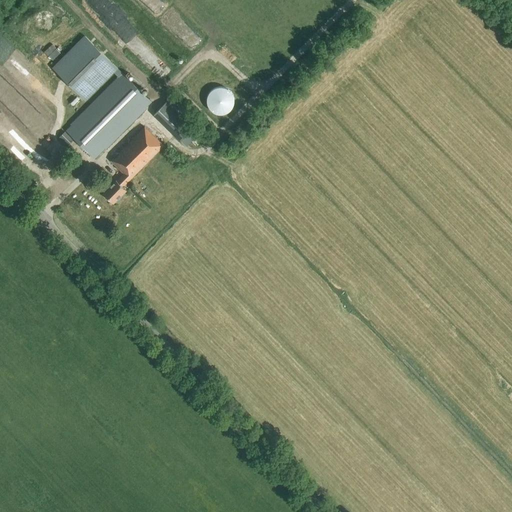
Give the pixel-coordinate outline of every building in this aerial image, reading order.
[(84,102),(117,69),(84,36),(51,70),(84,102)] [(52,59),(59,53),(56,49),(49,56),(52,59)] [(95,159),(151,102),(123,74),(67,130),(95,159)] [(186,109),(172,96),(154,115),(181,142),(195,127),(181,114),(186,109)] [(123,187),(165,146),(146,127),(119,153),(120,154),(115,159),(114,158),(112,161),(124,174),(117,181),(117,180),(104,193),(113,203),(115,201),(116,202),(120,199),(119,198),(127,190),(123,187)] [(67,146),(73,141),(64,133),(59,138),(67,146)]
